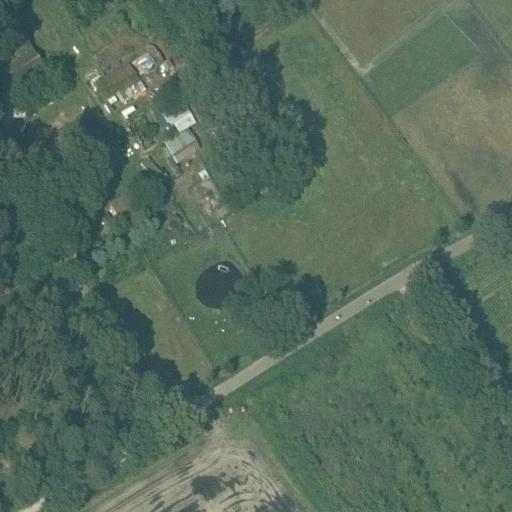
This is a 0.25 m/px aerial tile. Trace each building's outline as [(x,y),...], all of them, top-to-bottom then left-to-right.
[(36,75),(42,71),(18,31),(0,42),(25,84),(27,83),(30,87),(40,81),(36,75)] [(0,41),(0,82),(7,95),(25,84),(0,42),(0,41)] [(155,70),(164,64),(153,46),(144,52),(155,70)] [(128,63),(120,69),(96,83),(107,101),(140,81),(128,63)] [(221,81),(211,67),(201,75),(210,88),(221,81)] [(198,122),(213,113),(203,94),(198,97),(191,84),(178,91),(186,104),(188,103),(198,122)] [(179,134),(195,124),(187,109),(171,118),(179,134)] [(67,129),(56,135),(63,148),(64,147),(76,168),(106,150),(86,117),(66,128),(67,129)] [(213,144),(227,135),(217,120),(204,128),(213,144)] [(192,154),(199,149),(189,132),(165,147),(176,165),(193,155),(192,154)] [(38,190),(76,168),(64,147),(63,148),(56,135),(31,149),(39,162),(26,170),(38,190)] [(145,245),(154,239),(151,235),(142,240),(145,245)]
